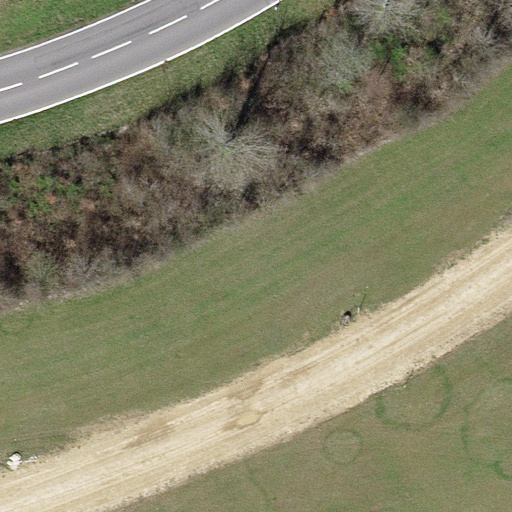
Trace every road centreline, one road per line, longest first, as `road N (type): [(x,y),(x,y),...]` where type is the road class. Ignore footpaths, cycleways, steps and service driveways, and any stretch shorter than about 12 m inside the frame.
road 1 (track): [(0,504),(421,332),(511,261)]
road 2 (secondary): [(216,0),(164,29),(0,90)]
